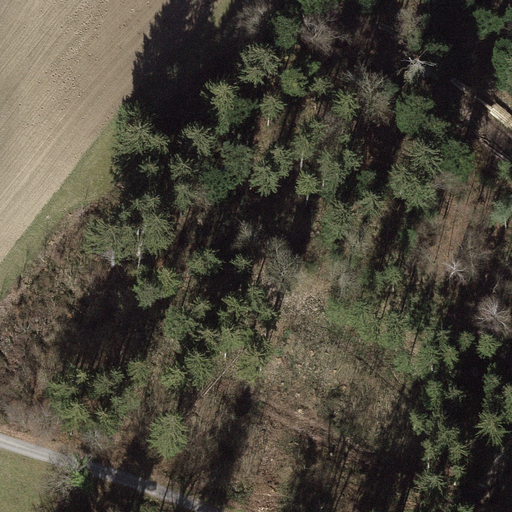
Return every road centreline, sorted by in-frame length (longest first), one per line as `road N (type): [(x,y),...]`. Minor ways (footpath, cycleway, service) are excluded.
road 1 (track): [(511,147),(449,90),(309,0)]
road 2 (track): [(0,439),(235,511)]
